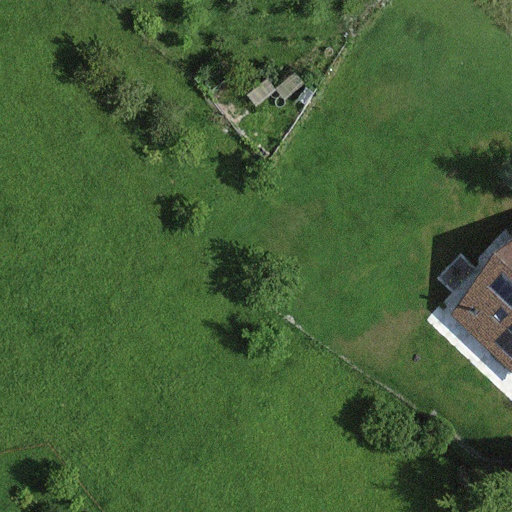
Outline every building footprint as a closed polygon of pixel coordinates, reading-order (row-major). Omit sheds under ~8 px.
[(386,108),(365,83),(331,112),(351,136),(386,108)] [(420,124),(403,103),(357,141),(374,162),(420,124)] [(467,170),(451,152),(420,179),(435,197),(467,170)] [(394,245),(314,158),(271,197),(351,284),(394,245)] [(511,251),(483,282),(449,250),(422,278),(456,310),(450,315),(511,373),(511,251)] [(333,285),(305,253),(285,271),(314,302),(333,285)]
